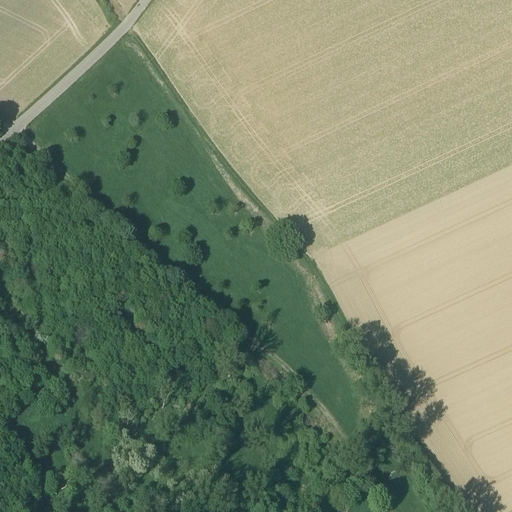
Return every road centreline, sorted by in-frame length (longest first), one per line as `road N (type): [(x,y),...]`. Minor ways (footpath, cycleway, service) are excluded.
road 1 (track): [(108,0),(240,187),(301,252),(458,511)]
road 2 (track): [(387,511),(302,386),(17,131)]
road 3 (tertiary): [(146,0),(0,145)]
